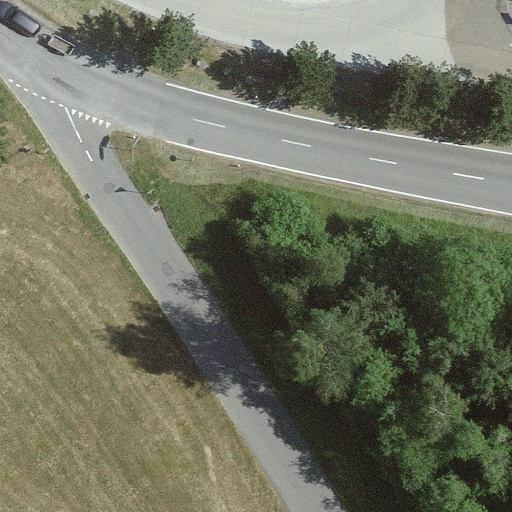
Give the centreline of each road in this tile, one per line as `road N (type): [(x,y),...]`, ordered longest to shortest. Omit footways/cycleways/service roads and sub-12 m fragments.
road 1 (unclassified): [(44,61),(90,156),(316,511)]
road 2 (tertiary): [(511,179),(208,120),(44,61)]
